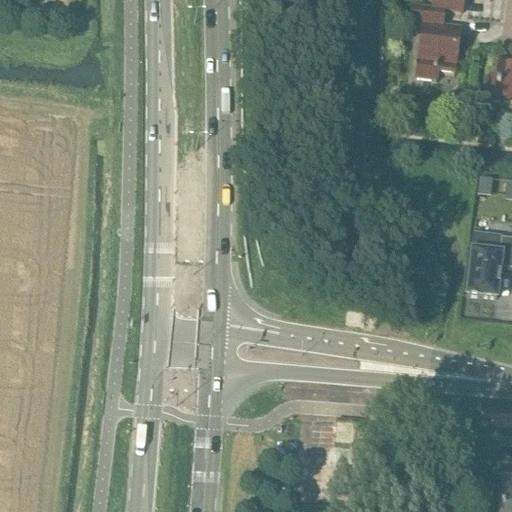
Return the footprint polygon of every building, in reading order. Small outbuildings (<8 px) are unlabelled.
[(430,0),(430,9),(430,11),(433,11),(443,12),(443,13),(442,14),(461,16),(461,15),(462,0),(490,3),(490,0),(430,0)] [(409,7),(407,27),(419,29),(413,82),(414,82),(435,84),(437,84),(438,77),(453,79),(459,30),(441,28),(442,14),(443,13),(443,12),(433,11),(430,11),(430,9),(409,7)] [(485,79),(482,101),(490,102),(499,103),(511,104),(511,65),(504,65),(495,64),(493,80),(485,79)] [(447,109),(446,122),(463,124),(464,110),(447,109)] [(478,181),(476,198),(489,200),(491,183),(478,181)] [(468,281),(466,298),(480,300),(480,299),(496,301),(497,287),(498,287),(499,276),(498,276),(499,270),(511,271),(511,241),(473,237),(469,270),(467,281),(468,281)] [(511,511),(511,479),(505,479),(499,511),(511,511)]
